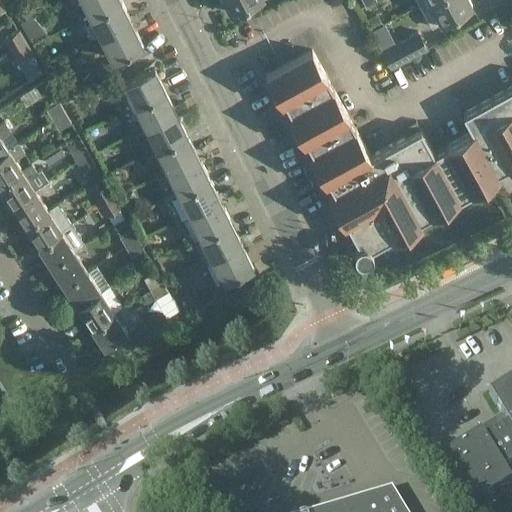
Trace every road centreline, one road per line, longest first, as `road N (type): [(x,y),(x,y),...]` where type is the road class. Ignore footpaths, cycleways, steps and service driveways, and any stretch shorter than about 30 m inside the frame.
road 1 (tertiary): [(346,347),(173,0)]
road 2 (tertiary): [(83,492),(209,414),(346,347)]
road 3 (tertiary): [(346,347),(511,268)]
road 4 (residential): [(81,391),(0,258)]
